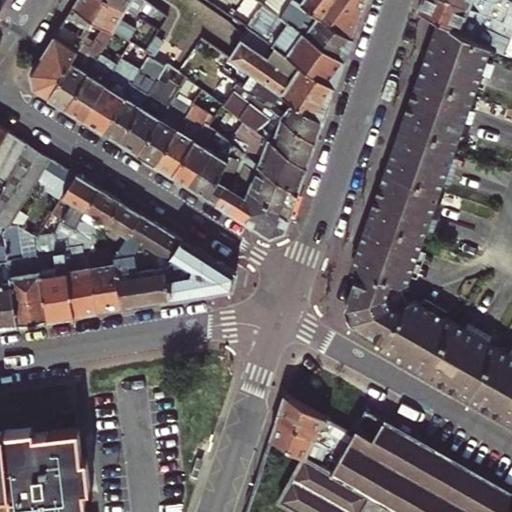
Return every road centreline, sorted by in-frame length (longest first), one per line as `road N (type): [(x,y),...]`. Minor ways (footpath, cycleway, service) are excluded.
road 1 (residential): [(297,280),(0,95)]
road 2 (tertiary): [(400,0),(297,280)]
road 3 (tertiary): [(280,319),(0,360)]
road 4 (residential): [(285,310),(511,440)]
road 5 (tertiary): [(212,511),(280,319)]
